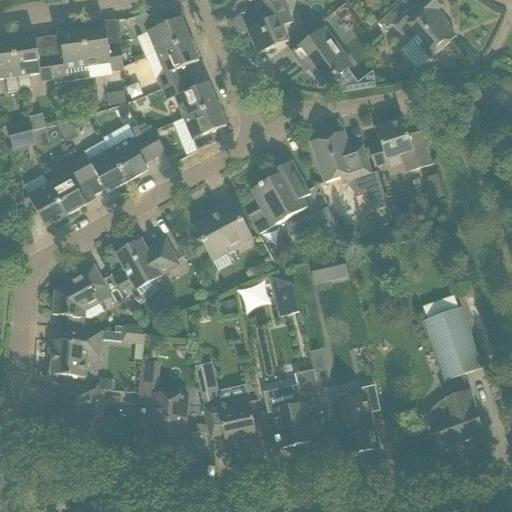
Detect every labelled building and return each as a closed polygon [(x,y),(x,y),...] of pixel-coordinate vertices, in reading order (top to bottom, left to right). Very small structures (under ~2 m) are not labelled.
[(246,31),(257,56),(288,43),(282,28),(292,24),(282,0),(267,0),(254,6),(262,24),(246,31)] [(446,28),(449,25),(437,12),(443,6),(437,0),(423,0),(393,27),(403,38),(407,35),(430,61),(456,38),(446,28)] [(147,34),(156,55),(189,41),(180,20),(171,24),(167,14),(135,18),(142,36),(147,34)] [(105,29),(82,33),(89,80),(112,76),(112,74),(124,72),(120,47),(108,49),(105,29)] [(341,95),(343,94),(361,91),(346,70),(352,66),(325,30),(291,54),(301,67),(304,64),(321,88),(331,81),(341,95)] [(49,50),(50,57),(54,82),(54,85),(89,80),(82,33),(59,36),(61,48),(49,50)] [(35,39),(12,43),(19,92),(32,91),(30,76),(41,75),(42,84),(54,82),(50,57),(38,59),(35,39)] [(158,79),(163,91),(184,81),(180,70),(198,63),(189,41),(156,55),(165,76),(158,79)] [(19,92),(12,43),(0,44),(0,80),(6,80),(8,94),(19,92)] [(175,99),(183,120),(216,106),(207,85),(189,92),(184,81),(163,91),(167,102),(175,99)] [(497,105),(488,118),(502,127),(511,115),(497,105)] [(216,106),(183,120),(196,151),(215,143),(211,134),(225,128),(216,106)] [(367,149),(371,164),(373,169),(388,164),(387,160),(400,156),(401,162),(406,161),(409,173),(431,168),(427,152),(421,133),(408,137),(402,120),(375,129),(380,146),(367,149)] [(6,127),(9,139),(33,133),(29,121),(6,127)] [(154,159),(142,138),(136,128),(130,131),(134,138),(129,140),(110,151),(128,183),(149,172),(144,165),(154,159)] [(33,133),(9,139),(13,151),(36,145),(33,133)] [(153,133),(142,138),(154,159),(165,153),(153,133)] [(340,178),(342,185),(350,182),(356,199),(363,197),(369,214),(387,208),(376,174),(371,176),(362,147),(349,151),(344,134),(311,145),(317,164),(324,184),(340,178)] [(85,156),(74,161),(86,183),(97,177),(107,195),(128,183),(110,151),(89,163),(85,156)] [(67,174),(48,185),(66,218),(86,207),(75,188),(86,183),(74,161),(63,167),(67,174)] [(261,211),(248,219),(259,236),(307,208),(303,200),(310,195),(301,180),(291,162),(268,175),(271,180),(250,192),(261,211)] [(425,180),(431,202),(444,198),(437,177),(425,180)] [(66,218),(48,185),(27,198),(45,229),(66,218)] [(220,214),(194,228),(212,261),(224,254),(221,248),(231,243),(235,250),(251,241),(230,203),(218,210),(220,214)] [(343,246),(327,209),(312,217),(331,251),(343,246)] [(350,226),(338,231),(343,244),(355,239),(350,226)] [(115,283),(120,293),(132,287),(136,293),(162,278),(161,277),(179,267),(165,242),(146,252),(140,241),(115,255),(127,276),(115,283)] [(343,255),(310,263),(315,284),(348,276),(343,255)] [(273,294),(294,289),(291,273),(269,278),(273,294)] [(52,316),(90,320),(104,312),(82,274),(67,282),(69,285),(54,293),(52,316)] [(212,288),(203,293),(208,301),(217,296),(212,288)] [(424,323),(446,383),(479,371),(453,298),(422,308),(427,322),(424,323)] [(235,301),(221,305),(224,318),(238,315),(235,301)] [(144,337),(144,329),(124,327),(123,335),(144,337)] [(50,341),(48,355),(53,356),(51,376),(64,377),(63,387),(83,389),(85,379),(87,359),(99,360),(102,333),(86,331),(83,331),(66,329),(64,342),(50,341)] [(144,345),(144,337),(123,335),(123,343),(144,345)] [(152,395),(151,404),(149,424),(152,425),(151,440),(184,444),(188,399),(159,396),(161,364),(143,362),(140,394),(152,395)] [(257,440),(248,397),(217,404),(215,395),(217,395),(211,366),(195,369),(201,398),(202,398),(204,406),(203,407),(210,442),(224,439),(225,447),(257,440)] [(295,376),(297,386),(263,393),(267,413),(270,412),(276,439),(274,439),(275,445),(277,444),(278,451),(310,444),(310,447),(325,444),(318,415),(322,414),(318,395),(313,372),(295,376)] [(102,380),(102,391),(112,392),(113,380),(102,380)] [(53,408),(50,436),(92,441),(94,421),(95,413),(93,413),(95,391),(83,389),(63,387),(60,409),(53,408)] [(369,415),(380,413),(374,387),(361,390),(363,400),(333,406),(344,457),(377,450),(369,415)] [(450,414),(429,422),(440,452),(483,437),(472,408),(475,407),(469,391),(445,400),(450,414)] [(134,445),(136,418),(122,417),(119,443),(134,445)]
